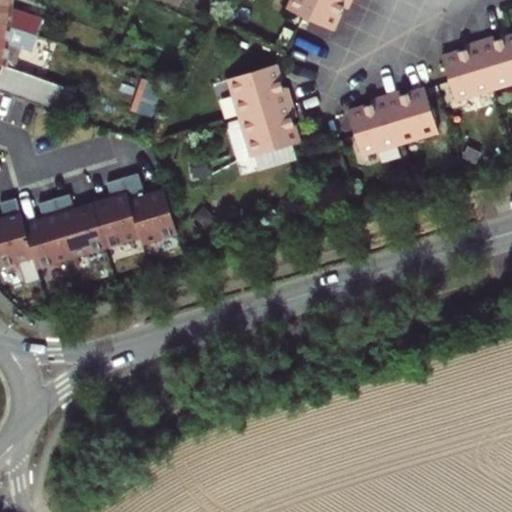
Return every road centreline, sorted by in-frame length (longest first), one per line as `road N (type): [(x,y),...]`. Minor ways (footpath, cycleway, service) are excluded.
road 1 (primary): [(511,231),(127,348)]
road 2 (residential): [(331,75),(451,0)]
road 3 (primary): [(21,425),(63,385),(127,348)]
road 4 (primary): [(127,348),(47,350),(0,341)]
